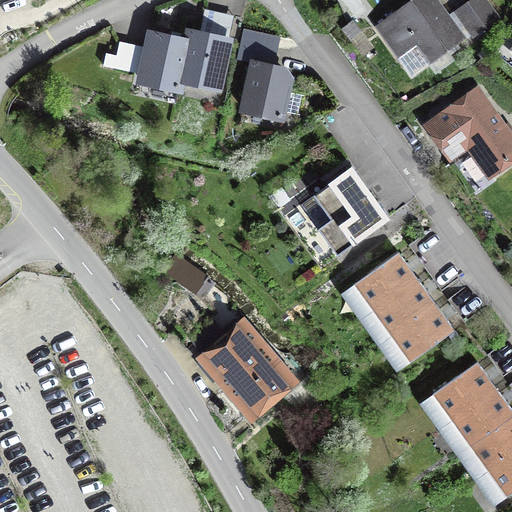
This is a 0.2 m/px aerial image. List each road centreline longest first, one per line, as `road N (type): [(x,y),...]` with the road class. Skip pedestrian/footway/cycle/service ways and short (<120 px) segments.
road 1 (tertiary): [(249,511),(204,431),(0,163)]
road 2 (residential): [(511,316),(279,0)]
road 3 (residential): [(0,74),(141,0)]
